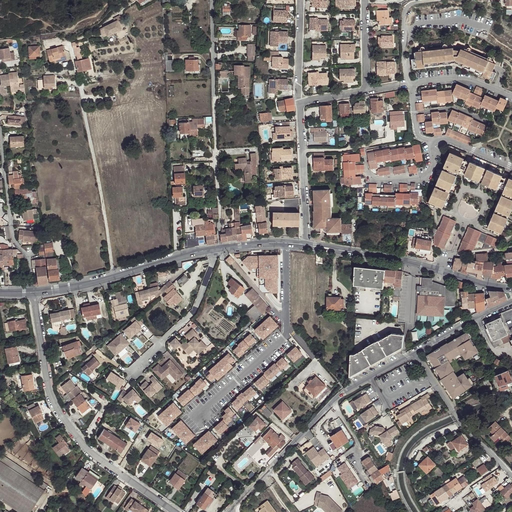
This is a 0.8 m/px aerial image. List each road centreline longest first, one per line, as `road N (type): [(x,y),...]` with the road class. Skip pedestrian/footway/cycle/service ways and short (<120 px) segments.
road 1 (residential): [(32,292),(56,408),(98,459),(175,511)]
road 2 (residential): [(212,0),(220,248)]
road 3 (residential): [(229,509),(340,395),(413,354)]
road 4 (tertiary): [(306,244),(511,289)]
road 5 (tertiary): [(32,292),(220,248)]
road 6 (residential): [(32,292),(27,255),(13,244),(0,138)]
road 7 (residential): [(511,476),(462,424),(413,354)]
road 8 (residential): [(511,167),(448,140),(420,138),(409,83)]
road 9 (residential): [(306,244),(299,104)]
road 10 (residential): [(409,83),(403,31),(457,19),(487,29)]
